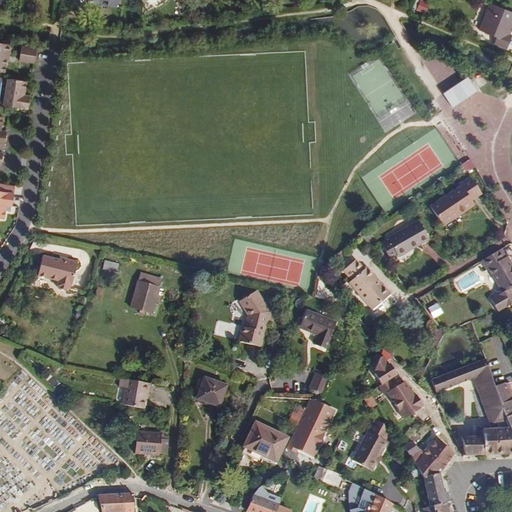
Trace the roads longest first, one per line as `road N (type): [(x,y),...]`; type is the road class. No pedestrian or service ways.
road 1 (residential): [(55,44),(28,209),(0,256)]
road 2 (residential): [(49,511),(97,489),(138,486),(213,511)]
road 3 (track): [(400,369),(455,426),(469,475)]
